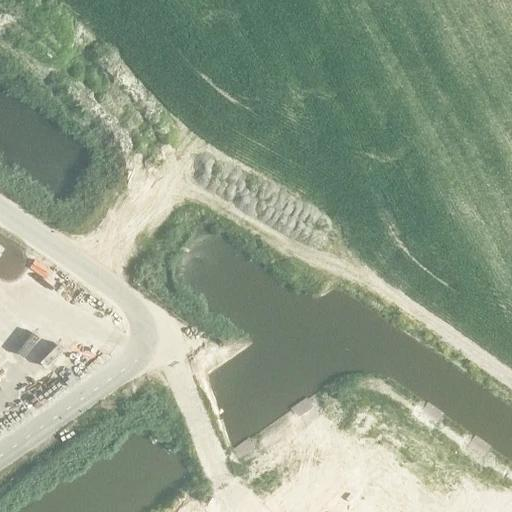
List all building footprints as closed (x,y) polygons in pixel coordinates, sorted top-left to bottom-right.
[(305,426),(282,442),(300,459),(308,450),(325,466),(326,464),(330,469),(339,459),(340,460),(348,453),(347,452),(352,447),(353,448),(358,444),(357,443),(369,430),(340,403),(312,432),(305,426)] [(250,440),(234,451),(241,461),(257,449),(250,440)] [(388,440),(362,468),(374,479),(375,477),(383,484),(407,458),(388,440)] [(283,448),(252,482),(283,511),(291,511),(310,492),(292,475),(301,465),(283,448)] [(431,471),(418,485),(440,505),(447,497),(452,502),(451,503),(452,504),(453,502),(459,508),(458,510),(459,510),(460,509),(463,511),(488,511),(502,498),(461,460),(441,481),(431,471)] [(418,511),(440,511),(423,495),(412,506),(418,511)]
